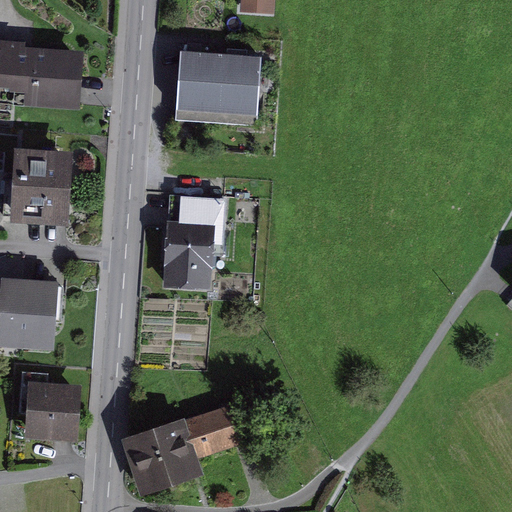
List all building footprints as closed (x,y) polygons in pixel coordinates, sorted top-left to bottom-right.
[(240,0),(240,8),(275,9),(275,0),(240,0)] [(83,44),(0,42),(0,85),(27,86),(27,108),(83,108),(83,44)] [(184,47),(179,115),(258,120),(263,47),(230,44),(229,51),(184,47)] [(15,144),(12,220),(71,222),(74,147),(15,144)] [(157,217),(155,290),(210,291),(211,245),(225,246),(226,195),(183,194),(183,218),(157,217)] [(54,287),(5,285),(2,345),(51,348),(54,287)] [(77,390),(32,387),(29,436),(74,438),(77,390)] [(185,420),(195,454),(235,442),(224,408),(185,420)] [(200,470),(195,454),(185,420),(126,437),(141,488),(200,470)]
